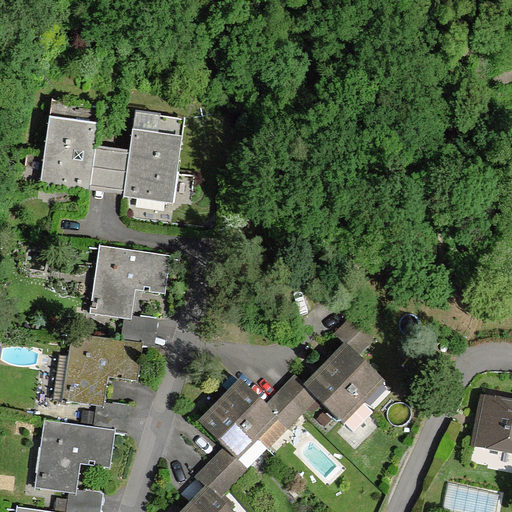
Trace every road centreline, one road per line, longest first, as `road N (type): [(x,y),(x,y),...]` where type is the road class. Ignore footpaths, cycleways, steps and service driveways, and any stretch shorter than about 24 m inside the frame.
road 1 (residential): [(132,511),(209,248)]
road 2 (residential): [(398,511),(472,364),(511,357)]
